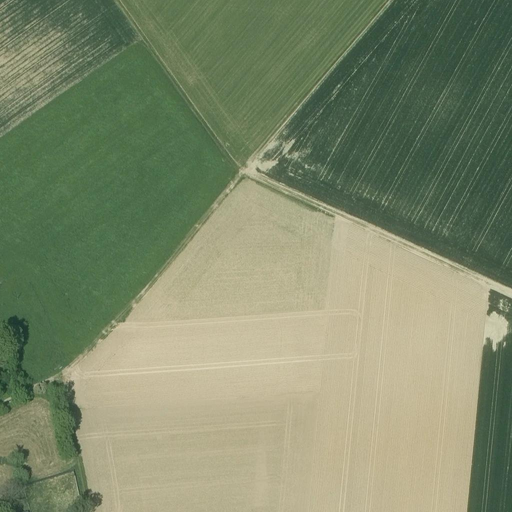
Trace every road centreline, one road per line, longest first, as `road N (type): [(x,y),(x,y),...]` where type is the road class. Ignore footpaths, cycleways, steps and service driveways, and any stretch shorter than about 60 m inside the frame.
road 1 (track): [(387,0),(104,331),(59,376),(0,405)]
road 2 (track): [(511,287),(247,165),(122,0)]
road 3 (track): [(59,376),(88,511)]
